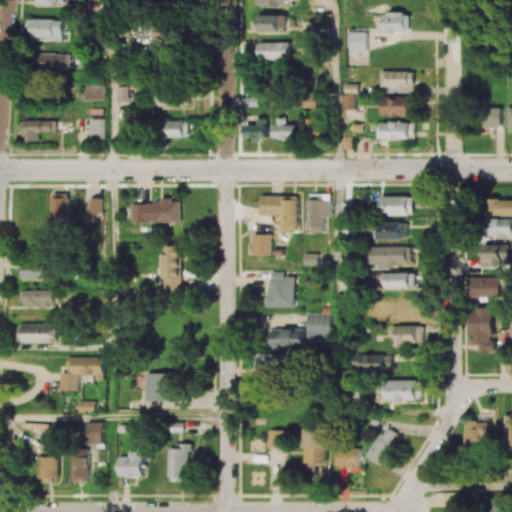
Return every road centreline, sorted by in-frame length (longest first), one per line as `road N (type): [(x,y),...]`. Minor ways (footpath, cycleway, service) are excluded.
road 1 (residential): [(511,169),(0,170)]
road 2 (residential): [(226,0),(226,511)]
road 3 (residential): [(409,490),(390,510),(0,511)]
road 4 (residential): [(454,36),(454,377),(462,401)]
